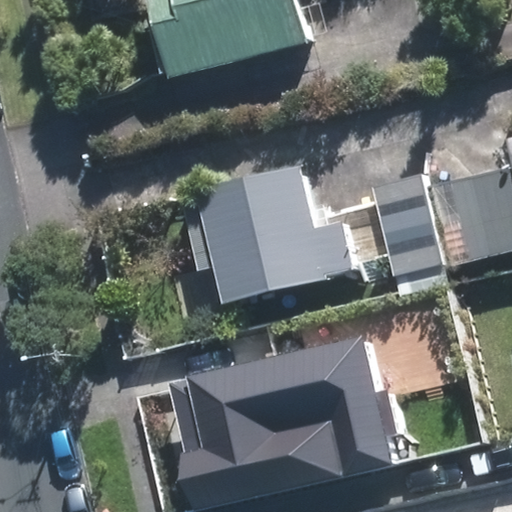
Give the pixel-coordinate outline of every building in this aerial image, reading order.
[(153,0),(173,83),(312,50),(300,0),(153,0)] [(314,234),(300,170),(196,193),(198,201),(184,204),(199,273),(214,270),(222,308),(325,285),(323,277),(355,270),(345,227),(314,234)] [(511,173),(460,186),(479,266),(511,258),(511,173)] [(451,270),(430,181),(378,193),(399,283),(451,270)] [(178,454),(191,511),(193,511),(391,469),(362,341),(173,382),(188,452),(178,454)]
